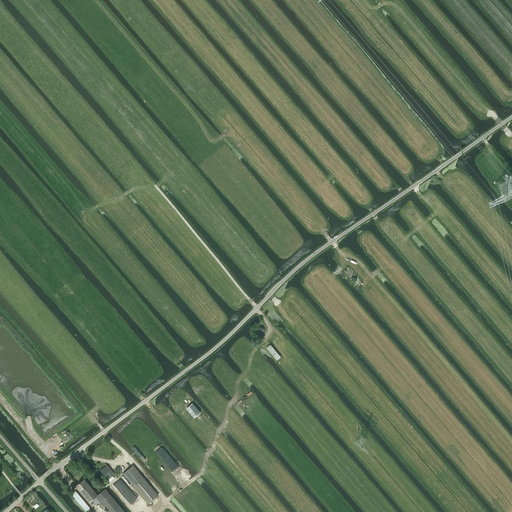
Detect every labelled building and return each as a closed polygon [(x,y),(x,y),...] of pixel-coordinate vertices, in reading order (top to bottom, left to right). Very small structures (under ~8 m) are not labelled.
[(354,286),(359,282),(346,267),(341,271),(354,286)] [(192,403),(186,409),(194,417),(200,412),(192,403)] [(106,464),(99,470),(107,479),(114,473),(106,464)] [(148,503),(158,495),(133,465),(123,474),(148,503)] [(84,479),(77,485),(90,501),(98,495),(84,479)] [(109,511),(124,511),(105,489),(96,496),(109,511)] [(80,496),(76,499),(76,500),(82,507),(82,506),(86,503),(80,496)] [(100,511),(103,511),(107,509),(100,501),(95,506),(100,511)]
